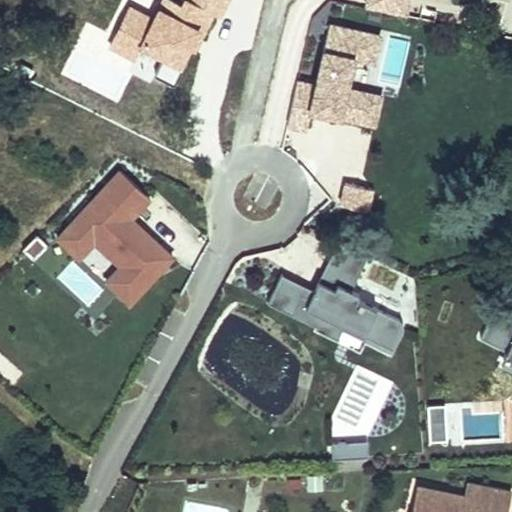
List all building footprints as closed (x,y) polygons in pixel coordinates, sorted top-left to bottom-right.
[(226,0),(185,0),(184,3),(177,0),(161,0),(154,16),(131,5),(111,46),(135,57),(128,72),(152,83),(155,76),(172,85),(197,33),(203,36),(216,10),(221,12),(226,0)] [(410,0),(365,0),(364,5),(407,14),(410,0)] [(381,33),(329,21),(314,84),(300,81),(288,128),(306,133),(311,112),(373,127),(381,96),(366,92),(381,33)] [(150,198),(120,170),(57,237),(79,257),(93,241),(120,266),(106,280),(130,301),(172,256),(142,228),(140,232),(129,221),(150,198)] [(376,194),(344,185),(340,203),(371,211),(376,194)] [(368,256),(338,241),(314,290),(281,273),(268,302),(316,326),(315,328),(336,339),(343,326),(392,351),(403,328),(400,320),(356,298),(359,292),(351,289),(368,256)] [(511,321),(496,314),(483,340),(508,353),(501,366),(511,371),(511,321)] [(445,407),(428,409),(431,446),(448,445),(445,407)] [(331,445),(333,462),(366,458),(365,441),(331,445)] [(325,476),(307,477),(308,491),(326,491),(325,476)] [(511,496),(511,492),(469,482),(466,496),(510,505),(511,496)] [(466,496),(418,485),(412,511),(508,511),(510,505),(466,496)]
